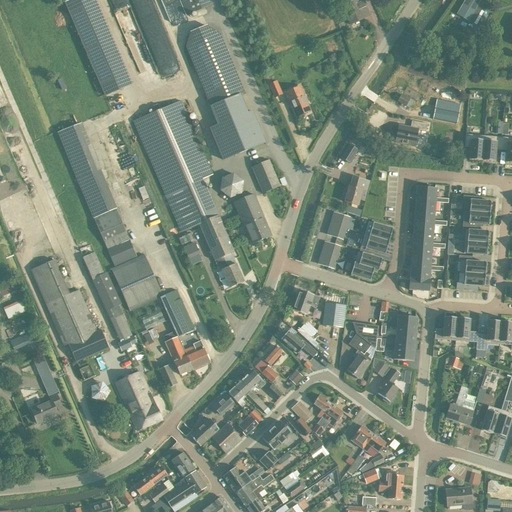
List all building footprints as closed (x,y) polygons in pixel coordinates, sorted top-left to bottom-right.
[(96,0),(71,0),(64,3),(105,97),(133,85),(96,0)] [(181,0),(187,15),(207,7),(203,0),(181,0)] [(350,25),(370,16),(362,0),(351,0),(341,4),(350,25)] [(469,21),(477,7),(484,11),(487,6),(476,0),(465,0),(457,14),(469,21)] [(169,38),(161,18),(139,17),(153,53),(153,50),(160,70),(179,63),(169,36),(169,38)] [(240,95),(244,93),(220,33),(186,47),(211,107),(240,95)] [(274,98),(282,94),(276,81),(268,85),(274,98)] [(303,96),(299,86),(285,92),(296,117),(309,111),(306,102),(307,102),(305,96),(303,96)] [(389,87),(386,106),(413,111),(418,93),(389,87)] [(218,125),(208,129),(221,161),(265,143),(252,111),(247,113),(240,95),(211,107),(218,125)] [(437,100),(433,119),(456,124),(460,105),(437,100)] [(233,252),(204,184),(210,182),(207,176),(212,174),(180,101),(133,121),(165,195),(182,233),(199,225),(217,268),(227,264),(223,257),(230,254),(233,252)] [(425,132),(427,124),(412,121),(410,128),(399,126),(396,143),(414,147),(417,130),(425,132)] [(115,209),(99,171),(80,124),(57,133),(79,188),(93,219),(115,209)] [(482,161),(484,136),(465,135),(464,147),(470,148),(469,160),(482,161)] [(500,150),(501,137),(484,136),(482,161),(495,162),(496,150),(500,150)] [(511,138),(501,137),(500,150),(505,151),(504,163),(511,163),(511,138)] [(352,139),(349,145),(340,158),(349,164),(349,163),(352,158),(360,145),(352,139)] [(262,193),(280,186),(269,161),(252,168),(262,193)] [(221,179),(219,190),(229,198),(240,193),(241,182),(232,174),(221,179)] [(344,202),(358,206),(359,200),(363,201),(368,182),(352,177),(350,186),(348,186),(344,202)] [(436,200),(436,189),(416,187),(416,199),(436,200)] [(242,224),(262,215),(253,194),(233,203),(242,224)] [(489,214),(490,202),(477,201),(477,197),(463,195),(463,200),(465,201),(464,211),(489,214)] [(435,212),(436,200),(416,199),(415,210),(435,212)] [(104,244),(126,235),(115,209),(93,219),(104,244)] [(434,223),(435,212),(415,210),(414,221),(434,223)] [(488,225),(489,214),(464,211),(463,227),(476,228),(476,224),(488,225)] [(262,215),(242,224),(250,244),(271,236),(262,215)] [(340,227),(346,229),(349,218),(343,216),(340,227)] [(433,234),(434,223),(414,221),(413,233),(433,234)] [(364,235),(388,242),(392,229),(368,222),(364,235)] [(342,240),(346,229),(340,227),(336,238),(342,240)] [(464,242),(487,243),(488,232),(465,230),(464,242)] [(191,232),(179,238),(182,245),(194,239),(191,232)] [(432,246),(433,234),(413,233),(412,244),(432,246)] [(385,254),(388,242),(364,235),(361,247),(385,254)] [(106,250),(109,256),(113,266),(135,257),(128,240),(106,250)] [(486,255),(487,243),(464,242),(463,253),(486,255)] [(184,248),(188,258),(199,253),(195,243),(184,248)] [(419,256),(431,257),(432,246),(412,244),(411,256),(419,256)] [(83,255),(92,253),(90,246),(81,248),(83,255)] [(334,246),(331,257),(337,258),(340,247),(334,246)] [(357,252),(354,264),(365,267),(373,270),(378,271),(381,259),(357,252)] [(223,257),(227,264),(228,268),(222,271),(229,288),(243,282),(236,264),(235,264),(230,254),(223,257)] [(143,255),(111,269),(128,310),(161,296),(143,255)] [(430,269),(431,257),(419,256),(411,256),(410,267),(430,269)] [(458,261),(460,261),(459,273),(464,274),(464,273),(484,275),(485,263),(472,262),(472,257),(459,256),(458,261)] [(337,258),(331,257),(328,267),(334,269),(337,258)] [(69,295),(54,261),(31,271),(64,347),(68,345),(76,363),(109,349),(100,330),(96,332),(78,291),(69,295)] [(365,267),(354,264),(350,275),(370,281),(373,270),(365,267)] [(429,280),(430,269),(410,267),(409,279),(429,280)] [(106,273),(92,279),(92,280),(107,313),(110,320),(111,321),(120,342),(132,337),(122,315),(118,307),(118,306),(120,305),(111,284),(106,274),(106,273)] [(484,275),(464,273),(464,274),(463,284),(456,283),(456,290),(470,291),(470,285),(484,286),(484,275)] [(428,292),(429,280),(409,279),(408,290),(428,292)] [(0,286),(0,293),(3,301),(21,292),(16,280),(0,286)] [(178,338),(194,331),(176,290),(160,298),(164,306),(178,338)] [(315,309),(319,298),(313,296),(299,291),(292,310),(307,315),(310,307),(315,309)] [(9,319),(28,311),(23,300),(4,308),(9,319)] [(382,301),(381,310),(389,311),(390,302),(382,301)] [(329,305),(327,328),(343,330),(346,306),(329,305)] [(147,329),(166,321),(161,309),(142,317),(147,329)] [(416,329),(417,318),(397,316),(396,327),(416,329)] [(434,340),(455,341),(457,319),(444,318),(443,330),(435,329),(434,340)] [(457,319),(455,341),(476,343),(477,334),(477,332),(469,332),(470,320),(457,319)] [(499,343),(500,322),(489,321),(487,321),(486,335),(477,334),(476,343),(476,348),(486,349),(487,342),(499,343)] [(511,322),(500,322),(499,343),(511,343),(511,347),(511,322)] [(376,340),(378,327),(352,323),(356,334),(348,344),(360,353),(355,360),(352,358),(346,366),(352,373),(352,375),(358,379),(370,363),(369,363),(371,360),(368,357),(370,355),(366,352),(371,345),(375,348),(376,340)] [(415,340),(416,329),(396,327),(395,338),(415,340)] [(14,351),(40,339),(35,330),(10,342),(14,351)] [(164,343),(173,362),(179,375),(192,369),(180,342),(177,337),(175,332),(162,338),(164,343)] [(288,332),(281,340),(287,345),(286,346),(290,349),(291,348),(298,354),(302,349),(313,357),(317,353),(295,334),(293,337),(288,332)] [(149,333),(144,336),(148,345),(153,342),(149,333)] [(120,342),(118,343),(121,351),(131,346),(131,345),(136,342),(133,336),(132,337),(120,342)] [(414,351),(415,340),(395,338),(394,349),(414,351)] [(192,369),(209,362),(200,342),(192,345),(193,347),(184,351),(192,369)] [(269,369),(283,354),(275,347),(263,360),(269,365),(261,374),(271,383),(277,376),(269,369)] [(413,362),(414,351),(394,349),(393,360),(413,362)] [(456,369),(459,359),(450,356),(449,359),(447,364),(447,366),(456,369)] [(35,363),(40,377),(50,372),(44,359),(35,363)] [(373,369),(372,370),(382,378),(383,376),(384,376),(390,368),(384,364),(385,362),(373,359),(372,368),(373,369)] [(85,380),(96,375),(91,364),(80,369),(85,380)] [(166,389),(177,384),(169,365),(158,370),(166,389)] [(487,386),(492,370),(487,368),(482,385),(487,386)] [(265,385),(252,371),(247,375),(240,381),(250,392),(251,392),(256,387),(259,390),(265,385)] [(386,384),(378,395),(384,399),(383,400),(389,405),(395,397),(393,396),(398,390),(391,385),(399,375),(393,371),(384,383),(386,384)] [(125,407),(150,396),(140,372),(115,383),(125,407)] [(295,385),(302,378),(296,372),(289,379),(295,385)] [(234,388),(244,398),(247,395),(263,412),(267,409),(262,404),(263,403),(256,396),(255,397),(251,392),(250,392),(240,381),(234,388)] [(92,384),(91,400),(108,400),(109,385),(92,384)] [(49,396),(59,392),(56,386),(46,390),(49,396)] [(275,401),(281,395),(271,386),(266,391),(275,401)] [(445,419),(456,423),(464,401),(468,389),(461,387),(455,407),(450,405),(445,419)] [(244,398),(234,388),(228,394),(241,408),(245,404),(241,401),(244,398)] [(456,423),(468,427),(476,402),(481,404),(485,392),(479,390),(474,405),(464,401),(456,423)] [(220,416),(233,403),(225,394),(211,407),(220,416)] [(54,409),(61,406),(56,395),(49,398),(51,402),(31,411),(37,425),(57,416),(54,409)] [(150,396),(125,407),(136,432),(161,421),(150,396)] [(319,419),(330,404),(318,396),(312,405),(321,411),(317,417),(320,419),(319,419)] [(501,410),(493,434),(506,438),(511,417),(511,413),(505,412),(508,402),(504,401),(501,410)] [(313,416),(299,402),(291,409),(305,423),(313,416)] [(319,419),(320,419),(321,419),(332,427),(336,422),(337,422),(343,414),(330,404),(319,419)] [(488,406),(481,430),(493,434),(501,410),(488,406)] [(252,419),(257,424),(262,420),(253,411),(249,416),(252,419)] [(245,436),(257,424),(252,419),(240,430),(245,436)] [(310,432),(300,419),(294,424),(304,437),(310,432)] [(209,420),(190,437),(199,447),(218,430),(209,420)] [(290,433),(280,422),(274,428),(273,427),(268,432),(268,433),(262,439),(272,450),(279,444),(280,445),(286,440),(284,438),(290,433)] [(317,436),(323,429),(317,424),(314,428),(311,431),(317,436)] [(241,441),(241,440),(227,425),(211,439),(225,454),(225,455),(241,441)] [(373,436),(361,427),(354,436),(355,436),(351,442),(363,450),(373,436)] [(385,445),(373,436),(363,450),(373,458),(377,452),(379,453),(385,445)] [(327,443),(323,449),(329,453),(333,447),(327,443)] [(310,455),(312,459),(321,452),(325,457),(328,455),(322,447),(310,455)] [(273,466),(277,461),(268,452),(264,456),(273,466)] [(166,496),(164,497),(173,511),(175,511),(193,500),(198,497),(196,495),(205,488),(195,472),(183,453),(171,461),(183,480),(179,482),(182,486),(166,496)] [(374,466),(384,462),(381,455),(371,460),(374,466)] [(268,470),(273,466),(264,456),(259,461),(268,470)] [(353,473),(356,471),(364,459),(359,456),(348,471),(352,474),(353,473)] [(374,467),(374,466),(371,460),(360,470),(361,472),(374,467)] [(140,496),(166,476),(160,468),(137,485),(138,487),(135,490),(140,496)] [(240,475),(235,468),(222,477),(235,494),(250,483),(251,482),(255,479),(252,475),(248,477),(244,472),(240,475)] [(379,479),(374,469),(362,475),(366,485),(379,479)] [(283,487),(300,475),(296,470),(279,482),(283,487)] [(379,481),(378,487),(402,489),(403,477),(396,476),(397,472),(386,471),(385,482),(379,481)] [(480,485),(482,473),(471,472),(470,483),(480,485)] [(270,475),(262,481),(259,477),(255,479),(251,482),(250,483),(235,494),(240,501),(260,487),(261,489),(273,480),(270,475)] [(305,489),(300,481),(286,491),(291,498),(305,489)] [(169,492),(164,485),(149,497),(154,503),(169,492)] [(259,491),(261,489),(260,487),(240,501),(245,508),(256,499),(260,497),(258,494),(260,492),(259,491)] [(378,487),(378,491),(385,492),(385,490),(388,491),(387,499),(401,501),(402,489),(378,487)] [(447,507),(462,505),(462,509),(465,511),(469,511),(472,510),(475,508),(474,502),(471,502),(470,488),(445,491),(447,507)] [(117,493),(126,507),(133,502),(123,489),(117,493)] [(336,500),(341,497),(338,492),(333,495),(336,500)] [(283,504),(287,501),(283,494),(278,497),(283,504)] [(376,498),(362,497),(361,505),(367,505),(372,506),(375,506),(376,498)] [(163,499),(158,502),(149,508),(151,511),(153,511),(161,507),(164,511),(165,511),(170,509),(163,499)] [(219,499),(200,511),(230,511),(221,499),(219,499)] [(256,499),(245,508),(248,511),(268,511),(270,511),(266,506),(263,508),(256,499)] [(500,501),(488,500),(487,510),(499,511),(500,501)] [(99,505),(89,507),(90,511),(111,511),(109,502),(99,505)]
